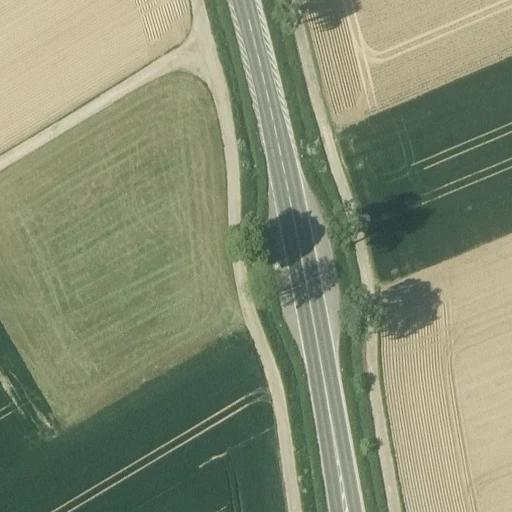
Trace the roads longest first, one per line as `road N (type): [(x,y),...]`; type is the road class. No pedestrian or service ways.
road 1 (track): [(398,511),(377,405),(361,233),(292,0)]
road 2 (secondary): [(238,0),(286,171),(349,511)]
road 3 (track): [(192,0),(229,137),(245,306),(271,376),(294,511)]
road 4 (track): [(205,44),(0,166)]
